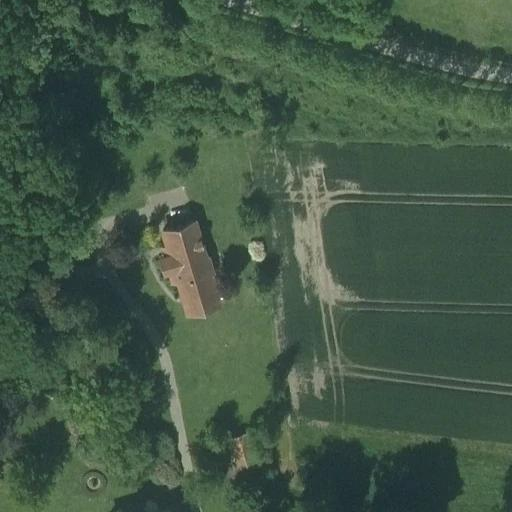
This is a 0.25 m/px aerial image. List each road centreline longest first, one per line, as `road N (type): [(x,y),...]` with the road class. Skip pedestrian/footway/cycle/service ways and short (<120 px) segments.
road 1 (track): [(0,41),(63,237),(108,276),(153,336),(192,511)]
road 2 (unclassified): [(235,0),(511,74)]
